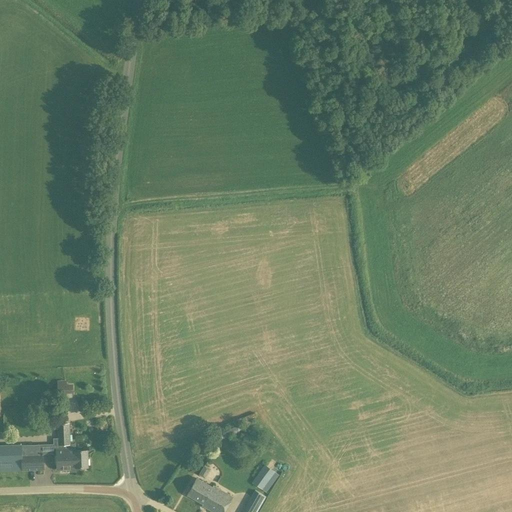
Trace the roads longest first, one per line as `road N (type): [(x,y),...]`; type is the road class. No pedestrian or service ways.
road 1 (tertiary): [(131,490),(110,300),(113,202),(139,0)]
road 2 (unclassified): [(0,492),(131,490)]
